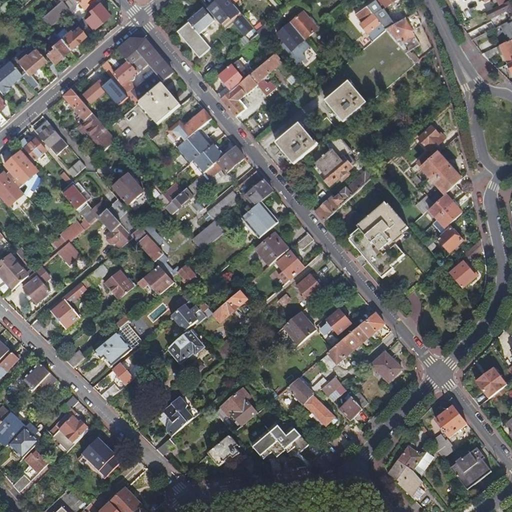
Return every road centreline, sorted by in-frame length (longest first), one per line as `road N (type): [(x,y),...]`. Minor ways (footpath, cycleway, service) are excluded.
road 1 (residential): [(440,374),(141,18)]
road 2 (residential): [(0,309),(189,497)]
road 3 (residential): [(440,374),(500,300),(504,270),(488,209),(501,173)]
road 4 (residential): [(0,143),(141,18)]
road 5 (residential): [(342,476),(189,497)]
road 6 (residential): [(342,476),(440,374)]
